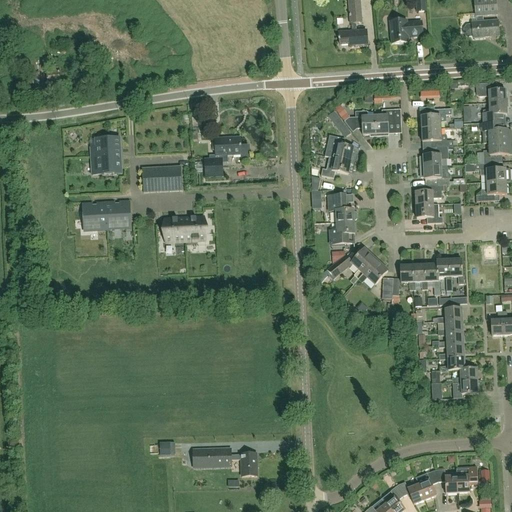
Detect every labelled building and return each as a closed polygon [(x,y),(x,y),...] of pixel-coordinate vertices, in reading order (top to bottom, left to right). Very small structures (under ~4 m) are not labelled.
[(349,49),(368,47),(366,31),(356,32),(356,24),(362,24),(360,0),(348,0),(350,24),(351,24),(352,32),(339,33),(340,47),(349,46),(349,49)] [(425,0),(415,0),(417,14),(427,13),(425,0)] [(473,0),(475,7),(475,18),(476,18),(477,24),(472,24),(472,26),(467,26),(464,30),(464,35),(468,38),(473,37),(473,39),(499,37),(498,22),(483,23),(483,17),(497,16),(497,6),(496,0),(473,0)] [(390,23),(392,45),(409,44),(408,39),(423,38),(422,22),(407,24),(407,22),(403,22),(401,21),(400,20),(396,21),(394,21),(393,23),(390,23)] [(51,70),(47,71),(48,85),(70,83),(69,69),(61,69),(60,60),(50,61),(51,70)] [(38,63),(16,63),(16,73),(26,73),(26,84),(25,85),(25,100),(39,100),(39,73),(38,73),(38,63)] [(482,85),(476,86),(476,97),(478,99),(482,99),(489,98),(489,105),(506,104),(505,91),(496,92),(496,84),(482,85)] [(506,104),(489,105),(489,112),(483,112),(483,125),(504,124),(504,116),(506,116),(506,104)] [(335,111),(341,119),(347,114),(341,106),(335,111)] [(400,111),(394,111),(382,112),(382,118),(375,119),(376,136),(376,138),(384,138),(384,136),(388,136),(388,127),(395,126),(401,126),(400,111)] [(446,124),(446,117),(451,117),(451,111),(434,112),(434,118),(421,118),(421,131),(440,130),(440,124),(446,124)] [(376,136),(375,119),(367,119),(367,113),(355,114),(356,128),(362,128),(362,137),(376,136)] [(342,122),(337,127),(344,135),(349,131),(342,122)] [(511,131),(505,132),(504,124),(483,125),(482,125),(482,137),(488,137),(489,145),(511,144),(511,143),(511,131)] [(440,130),(421,131),(422,144),(435,143),(435,149),(452,148),(452,142),(447,142),(447,136),(441,137),(440,130)] [(250,147),(242,148),(241,138),(215,140),(216,156),(216,157),(228,157),(241,156),(242,160),(250,159),(250,147)] [(325,158),(329,159),(334,160),(351,164),(354,150),(344,148),(345,141),(329,138),(326,152),(325,158)] [(92,149),(92,158),(120,156),(119,139),(96,141),(97,149),(92,149)] [(511,143),(511,144),(489,145),(489,153),(482,153),(483,165),(491,165),(503,164),(502,157),(511,156),(511,143)] [(436,157),(423,157),(423,159),(419,159),(419,169),(447,168),(447,160),(448,160),(447,152),(453,151),(452,148),(435,149),(436,157)] [(120,156),(92,158),(93,176),(106,175),(106,173),(113,172),(113,175),(121,174),(120,156)] [(210,161),(205,161),(206,179),(223,178),(222,164),(228,164),(228,157),(216,157),(216,156),(209,156),(210,161)] [(334,160),(329,159),(326,172),(322,171),(321,178),(334,181),(335,174),(348,176),(351,164),(334,160)] [(483,165),(474,166),(474,172),(480,172),(481,177),(486,177),(487,184),(505,183),(510,183),(510,170),(491,171),(491,165),(483,165)] [(142,170),(144,194),(182,192),(181,168),(142,170)] [(443,187),(449,186),(448,174),(441,175),(441,168),(447,168),(419,169),(420,179),(424,179),(424,180),(436,180),(437,187),(443,187)] [(487,184),(487,191),(481,192),(481,197),(476,197),(476,203),(493,203),(492,197),(506,197),(505,183),(487,184)] [(443,187),(437,187),(425,188),(425,194),(415,194),(415,207),(438,206),(433,206),(432,200),(442,200),(441,193),(443,193),(443,187)] [(354,223),(354,221),(355,221),(357,220),(356,215),(355,213),(353,213),(353,211),(346,211),(345,197),(330,197),(330,205),(328,205),(329,213),(336,213),(336,225),(354,223)] [(106,206),(108,230),(110,230),(110,232),(126,231),(126,229),(130,229),(129,220),(128,220),(127,213),(129,213),(129,205),(106,206)] [(85,231),(108,230),(106,206),(84,207),(85,231)] [(438,206),(415,207),(416,220),(426,220),(426,226),(443,225),(443,219),(439,219),(438,212),(438,206)] [(184,220),(186,243),(205,242),(204,219),(197,219),(197,218),(196,218),(196,220),(191,220),(191,219),(191,220),(184,220)] [(166,244),(186,243),(184,220),(178,220),(178,219),(177,219),(178,221),(173,221),(173,220),(172,220),(172,221),(165,221),(166,244)] [(354,223),(336,225),(337,233),(330,233),(331,246),(344,246),(343,236),(354,236),(354,223)] [(358,281),(375,261),(363,251),(351,265),(359,272),(354,278),(358,281)] [(345,252),(337,253),(332,253),(333,263),(340,262),(345,258),(345,252)] [(340,262),(330,270),(326,273),(331,279),(335,276),(347,267),(348,266),(350,263),(345,258),(342,260),(340,262)] [(375,261),(358,281),(362,285),(366,279),(374,286),(387,272),(375,261)] [(450,278),(449,261),(436,262),(437,266),(437,279),(438,279),(446,278),(446,287),(446,293),(452,293),(452,286),(451,278),(450,278)] [(450,278),(451,278),(458,278),(458,286),(464,286),(463,277),(462,277),(461,261),(449,261),(450,278)] [(425,284),(425,266),(413,267),(413,284),(414,284),(421,284),(421,291),(427,291),(427,284),(425,284)] [(437,266),(425,266),(425,284),(427,284),(433,283),(434,283),(434,298),(440,298),(440,282),(439,282),(438,282),(438,279),(437,279),(437,266)] [(413,284),(413,267),(400,267),(401,285),(409,284),(409,292),(415,292),(414,284),(413,284)] [(393,280),(383,280),(382,300),(383,300),(383,303),(392,303),(392,298),(393,280)] [(445,323),(462,322),(462,310),(445,311),(445,319),(437,319),(437,325),(445,325),(445,323)] [(503,337),(502,313),(497,313),(498,321),(491,321),(492,337),(503,337)] [(511,336),(511,320),(507,321),(506,313),(502,313),(503,337),(511,336)] [(445,323),(445,325),(445,331),(437,332),(438,337),(446,337),(446,335),(463,334),(462,322),(445,323)] [(446,335),(446,337),(446,343),(438,343),(438,349),(446,349),(446,347),(464,346),(463,334),(446,335)] [(446,347),(446,349),(447,355),(439,356),(439,361),(447,361),(447,359),(464,358),(464,346),(446,347)] [(447,359),(447,361),(447,367),(439,368),(440,374),(448,373),(448,372),(460,371),(465,371),(465,370),(464,358),(447,359)] [(453,381),(448,382),(449,385),(453,385),(461,385),(461,383),(478,382),(477,370),(465,370),(465,371),(460,371),(460,379),(453,379),(453,381)] [(461,385),(453,385),(454,400),(462,400),(462,396),(479,395),(478,382),(461,383),(461,385)] [(193,452),(194,469),(232,468),(232,462),(241,461),(242,480),(257,480),(257,453),(241,453),(241,456),(231,456),(231,452),(231,451),(193,452)] [(474,470),(468,470),(456,470),(456,474),(457,478),(456,478),(457,495),(469,494),(468,482),(475,482),(478,482),(477,469),(474,470)] [(430,474),(427,475),(416,480),(417,483),(419,487),(425,502),(435,497),(431,486),(438,484),(435,472),(434,473),(433,470),(429,472),(430,474)] [(437,471),(435,472),(438,484),(445,483),(445,495),(457,495),(456,478),(457,478),(456,474),(445,475),(445,471),(437,471)] [(398,487),(397,488),(403,498),(409,496),(413,506),(425,502),(419,487),(417,483),(407,487),(405,484),(398,487)] [(390,493),(391,494),(381,502),(385,506),(389,511),(404,511),(397,503),(403,498),(397,488),(390,493)] [(371,508),(366,511),(389,511),(385,506),(381,502),(372,509),(371,508)]
